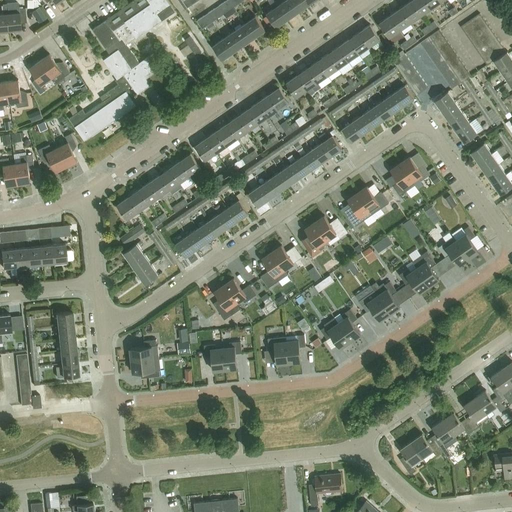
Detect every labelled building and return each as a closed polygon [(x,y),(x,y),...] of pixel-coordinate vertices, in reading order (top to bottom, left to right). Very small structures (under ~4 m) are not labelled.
[(73,115),(69,118),(85,140),(136,104),(131,97),(135,94),(136,95),(151,85),(146,78),(159,69),(149,55),(139,62),(126,44),(135,37),(136,38),(176,11),(168,0),(134,0),(106,19),(93,28),(111,54),(104,58),(121,82),(108,91),(111,96),(86,113),(83,109),(78,112),(73,115)] [(225,0),(217,6),(223,14),(227,20),(232,16),(230,14),(236,10),(234,7),(228,0),(225,0)] [(228,0),(234,7),(236,10),(245,4),(247,7),(253,3),(250,0),(228,0)] [(289,0),(283,0),(277,5),(286,19),(297,12),(289,0)] [(304,0),(289,0),(297,12),(308,4),(304,0)] [(411,22),(421,15),(411,0),(401,7),(411,22)] [(411,0),(421,15),(432,8),(426,0),(411,0)] [(18,2),(7,3),(8,12),(19,11),(19,8),(18,2)] [(19,8),(19,11),(8,12),(7,3),(2,3),(3,13),(6,13),(8,30),(21,29),(20,22),(26,22),(25,7),(19,8)] [(272,7),(266,12),(268,15),(273,22),(276,26),(286,19),(277,5),(272,7)] [(217,6),(207,13),(213,21),(223,14),(217,6)] [(455,6),(449,10),(452,15),(459,11),(455,6)] [(41,22),(48,17),(40,7),(33,11),(41,22)] [(401,29),(411,22),(401,7),(391,14),(401,29)] [(202,29),(213,21),(207,13),(196,21),(202,29)] [(480,13),(470,20),(473,24),(483,17),(480,13)] [(389,37),(401,29),(391,14),(379,22),(389,37)] [(255,15),(244,22),(254,37),(264,29),(255,15)] [(268,15),(263,18),(268,25),(273,22),(268,15)] [(483,17),(473,24),(476,28),(486,21),(483,17)] [(428,25),(432,30),(438,25),(435,20),(428,25)] [(470,20),(461,26),(463,30),(473,24),(470,20)] [(488,26),(486,21),(476,28),(479,32),(488,26)] [(244,22),(234,30),(243,44),(254,37),(244,22)] [(360,31),(370,46),(380,38),(370,24),(360,31)] [(473,24),(463,30),(466,35),(476,28),(473,24)] [(424,35),(432,30),(428,25),(421,30),(424,35)] [(488,26),(479,32),(482,37),(491,30),(488,26)] [(476,28),(466,35),(469,39),(479,32),(476,28)] [(442,33),(439,29),(430,35),(433,40),(442,33)] [(234,30),(223,37),(233,51),(243,44),(234,30)] [(491,30),(482,37),(485,41),(494,34),(491,30)] [(359,53),(370,46),(360,31),(350,38),(359,53)] [(482,37),(479,32),(469,39),(472,43),(482,37)] [(445,37),(442,33),(433,40),(436,44),(445,37)] [(494,34),(485,41),(488,45),(497,38),(494,34)] [(417,40),(413,35),(407,39),(411,44),(417,40)] [(420,42),(423,46),(433,40),(430,35),(420,42)] [(190,36),(185,39),(196,56),(201,52),(190,36)] [(223,37),(213,44),(222,58),(233,51),(223,37)] [(448,41),(445,37),(436,44),(438,48),(448,41)] [(485,41),(482,37),(472,43),(475,47),(485,41)] [(349,60),(359,53),(350,38),(339,46),(349,60)] [(497,38),(488,45),(491,49),(500,43),(497,38)] [(411,44),(407,39),(401,44),(404,49),(411,44)] [(423,46),(426,50),(436,44),(433,40),(423,46)] [(448,41),(438,48),(441,52),(451,45),(448,41)] [(478,52),(488,45),(485,41),(475,47),(478,52)] [(500,43),(491,49),(494,53),(503,47),(500,43)] [(426,50),(429,55),(438,48),(436,44),(426,50)] [(451,45),(441,52),(444,56),(454,50),(451,45)] [(481,56),(491,49),(488,45),(478,52),(481,56)] [(339,67),(349,60),(339,46),(329,53),(339,67)] [(497,58),(506,51),(503,47),(494,53),(497,58)] [(429,55),(432,59),(441,52),(438,48),(429,55)] [(484,60),(494,53),(491,49),(481,56),(484,60)] [(457,54),(454,50),(444,56),(447,60),(457,54)] [(501,71),(511,63),(511,57),(507,51),(506,51),(497,58),(493,60),(501,71)] [(432,59),(435,63),(444,56),(441,52),(432,59)] [(328,75),(339,67),(329,53),(318,60),(328,75)] [(408,57),(405,53),(395,60),(398,64),(408,57)] [(487,64),(493,60),(497,58),(494,53),(484,60),(487,64)] [(50,54),(40,61),(52,78),(52,77),(57,84),(66,78),(65,76),(70,73),(63,62),(58,65),(50,54)] [(457,54),(447,60),(450,65),(460,58),(457,54)] [(390,56),(384,60),(388,65),(394,61),(390,56)] [(435,63),(438,67),(447,60),(444,56),(435,63)] [(408,57),(398,64),(401,68),(411,61),(408,57)] [(460,58),(450,65),(453,69),(463,62),(460,58)] [(318,82),(328,75),(318,60),(308,67),(318,82)] [(438,67),(441,71),(450,65),(447,60),(438,67)] [(40,61),(30,67),(38,79),(33,82),(40,93),(46,90),(42,84),(52,78),(40,61)] [(411,61),(401,68),(404,72),(414,66),(411,61)] [(463,62),(453,69),(456,73),(465,66),(463,62)] [(508,81),(511,78),(511,63),(501,71),(508,81)] [(374,74),(380,70),(377,65),(370,69),(374,74)] [(441,71),(443,75),(453,69),(450,65),(441,71)] [(414,66),(404,72),(407,77),(417,70),(414,66)] [(465,66),(456,73),(459,77),(468,70),(465,66)] [(312,86),(318,82),(308,67),(298,75),(308,89),(312,86)] [(386,79),(396,72),(393,67),(382,75),(386,79)] [(374,74),(370,69),(364,74),(367,79),(374,74)] [(443,75),(446,80),(456,73),(453,69),(443,75)] [(483,83),(488,80),(480,69),(476,72),(483,83)] [(417,70),(407,77),(410,81),(420,74),(417,70)] [(468,70),(459,77),(462,81),(471,75),(468,70)] [(446,80),(449,84),(459,77),(456,73),(446,80)] [(420,74),(410,81),(413,85),(423,78),(420,74)] [(296,97),(308,89),(298,75),(286,83),(296,97)] [(382,75),(372,82),(375,87),(386,79),(382,75)] [(462,81),(459,77),(449,84),(452,88),(462,81)] [(423,78),(413,85),(416,90),(426,83),(423,78)] [(18,79),(7,81),(10,102),(16,100),(17,107),(23,106),(29,105),(27,92),(21,93),(18,79)] [(350,84),(353,89),(359,84),(356,79),(350,84)] [(469,93),(473,90),(466,79),(461,83),(469,93)] [(490,93),(495,90),(488,80),(483,83),(490,93)] [(0,109),(4,109),(3,103),(10,102),(7,81),(0,82),(0,109)] [(372,82),(362,89),(365,94),(375,87),(372,82)] [(426,83),(416,90),(419,94),(428,87),(426,83)] [(346,93),(353,89),(350,84),(343,88),(346,93)] [(405,84),(395,91),(404,105),(414,98),(405,84)] [(279,109),(289,102),(279,87),(269,95),(279,109)] [(362,89),(351,96),(354,101),(365,94),(362,89)] [(476,103),(481,100),(473,90),(469,93),(476,103)] [(502,100),(495,90),(490,93),(497,104),(502,100)] [(395,91),(384,99),(394,112),(404,105),(395,91)] [(443,111),(456,102),(449,91),(436,100),(443,111)] [(329,98),(332,103),(339,99),(335,94),(329,98)] [(268,116),(279,109),(269,95),(259,102),(268,116)] [(351,96),(341,104),(344,108),(354,101),(351,96)] [(326,107),(332,103),(329,98),(322,102),(326,107)] [(384,99),(374,106),(383,120),(394,112),(384,99)] [(483,114),(488,110),(481,100),(476,103),(483,114)] [(497,104),(507,118),(511,115),(509,112),(510,111),(502,100),(497,104)] [(258,123),(268,116),(259,102),(248,109),(258,123)] [(450,121),(463,112),(456,102),(443,111),(450,121)] [(330,111),(334,116),(344,108),(341,104),(330,111)] [(374,106),(363,113),(373,127),(383,120),(374,106)] [(74,107),(69,110),(73,115),(78,112),(74,107)] [(248,131),(258,123),(248,109),(238,116),(248,131)] [(311,118),(317,114),(314,109),(308,113),(311,118)] [(40,110),(29,115),(32,122),(43,118),(40,110)] [(488,110),(483,114),(490,125),(495,121),(488,110)] [(457,132),(470,122),(463,112),(450,121),(457,132)] [(363,113),(353,121),(362,134),(373,127),(363,113)] [(237,138),(248,131),(238,116),(227,123),(237,138)] [(325,116),(321,119),(324,122),(327,126),(330,124),(325,116)] [(320,117),(310,125),(313,129),(324,122),(321,119),(320,117)] [(300,126),(296,121),(290,125),(293,130),(300,126)] [(353,121),(342,128),(352,141),(362,134),(353,121)] [(464,142),(478,133),(470,122),(457,132),(464,142)] [(227,145),(237,138),(227,123),(217,131),(227,145)] [(287,135),(293,130),(290,125),(283,130),(287,135)] [(310,125),(299,132),(303,137),(313,129),(310,125)] [(216,152),(227,145),(217,131),(207,138),(216,152)] [(504,145),(509,141),(502,131),(497,134),(504,145)] [(299,132),(289,139),(292,144),(303,137),(299,132)] [(20,133),(11,134),(13,143),(22,141),(21,137),(20,133)] [(68,142),(58,147),(67,166),(77,160),(71,148),(77,145),(71,133),(65,136),(68,142)] [(10,134),(2,135),(3,145),(11,144),(10,134)] [(269,140),(273,145),(279,140),(276,135),(269,140)] [(333,135),(322,142),(332,156),(342,148),(333,135)] [(205,160),(216,152),(207,138),(196,145),(205,160)] [(279,147),(282,151),(292,144),(289,139),(279,147)] [(266,149),(273,145),(269,140),(263,144),(266,149)] [(322,142),(312,149),(321,163),(332,156),(322,142)] [(479,162),(492,153),(485,142),(471,152),(479,162)] [(50,144),(44,146),(47,152),(53,150),(50,144)] [(44,146),(38,149),(44,161),(50,158),(56,171),(67,166),(58,147),(53,150),(47,152),(44,146)] [(279,147),(268,154),(271,158),(282,151),(279,147)] [(312,149),(301,156),(311,170),(321,163),(312,149)] [(258,155),(255,150),(248,154),(252,159),(258,155)] [(190,176),(201,168),(191,153),(180,161),(190,176)] [(486,173),(499,163),(492,153),(479,162),(486,173)] [(19,183),(30,182),(28,168),(34,167),(32,154),(21,155),(22,162),(15,163),(19,183)] [(245,164),(252,159),(248,154),(242,159),(245,164)] [(268,154),(258,161),(261,166),(271,158),(268,154)] [(301,156),(291,164),(300,177),(311,170),(301,156)] [(423,165),(418,168),(410,156),(400,163),(413,181),(418,177),(421,181),(430,174),(423,165)] [(9,164),(8,158),(0,158),(0,172),(5,172),(7,185),(19,183),(15,163),(9,164)] [(242,159),(234,164),(237,169),(245,164),(242,159)] [(180,183),(190,176),(180,161),(170,168),(180,183)] [(247,168),(251,173),(261,166),(258,161),(247,168)] [(393,185),(400,195),(415,185),(413,181),(400,163),(391,170),(399,181),(393,185)] [(493,183),(506,174),(499,163),(486,173),(493,183)] [(237,169),(234,164),(228,168),(231,173),(237,169)] [(291,164),(280,171),(290,185),(300,177),(291,164)] [(169,190),(180,183),(170,168),(159,175),(169,190)] [(225,178),(231,173),(228,168),(221,173),(225,178)] [(237,175),(240,180),(251,173),(247,168),(237,175)] [(280,171),(270,178),(279,192),(290,185),(280,171)] [(434,184),(440,180),(436,174),(429,178),(434,184)] [(500,194),(511,185),(511,181),(506,174),(493,183),(500,194)] [(159,197),(169,190),(159,175),(149,182),(159,197)] [(270,178),(259,185),(269,199),(279,192),(270,178)] [(149,204),(159,197),(149,182),(138,190),(149,204)] [(220,194),(230,187),(227,182),(217,189),(220,194)] [(414,196),(423,190),(418,183),(409,189),(414,196)] [(199,188),(202,193),(209,189),(206,184),(199,188)] [(259,185),(249,193),(258,206),(269,199),(259,185)] [(367,186),(358,193),(370,210),(373,214),(381,208),(388,203),(380,192),(374,196),(368,187),(367,186)] [(196,198),(202,193),(199,188),(193,193),(196,198)] [(206,197),(209,201),(220,194),(217,189),(206,197)] [(138,212),(149,204),(138,190),(128,197),(138,212)] [(358,193),(348,199),(363,221),(364,220),(373,214),(370,210),(358,193)] [(451,209),(456,205),(450,196),(444,199),(451,209)] [(127,219),(138,212),(128,197),(117,204),(127,219)] [(206,197),(196,204),(199,209),(209,201),(206,197)] [(188,203),(185,198),(178,203),(182,208),(188,203)] [(239,199),(229,207),(238,220),(249,213),(239,199)] [(397,200),(391,204),(397,214),(403,210),(397,200)] [(178,203),(172,207),(176,212),(182,208),(178,203)] [(196,204),(185,211),(189,216),(199,209),(196,204)] [(229,207),(219,214),(228,227),(238,220),(229,207)] [(432,207),(426,211),(429,216),(435,213),(432,207)] [(185,211),(175,218),(178,223),(189,216),(185,211)] [(158,217),(161,222),(168,217),(164,212),(158,217)] [(219,214),(208,221),(217,235),(228,227),(219,214)] [(339,219),(331,225),(325,215),(315,222),(327,240),(337,233),(340,238),(348,232),(339,219)] [(155,226),(161,222),(158,217),(152,221),(155,226)] [(167,230),(178,223),(175,218),(164,226),(167,230)] [(208,221),(198,228),(207,242),(217,235),(208,221)] [(125,244),(145,230),(144,229),(147,226),(144,222),(141,225),(140,223),(120,237),(125,244)] [(302,240),(313,256),(324,247),(322,243),(327,240),(315,222),(305,229),(309,235),(302,240)] [(466,234),(456,240),(469,258),(479,251),(471,239),(476,236),(469,226),(464,230),(466,234)] [(198,228),(187,236),(197,249),(207,242),(198,228)] [(157,245),(161,242),(154,232),(150,235),(157,245)] [(187,236),(177,243),(186,257),(197,249),(187,236)] [(444,243),(439,247),(445,257),(450,253),(458,265),(469,258),(456,240),(454,236),(444,243)] [(381,240),(373,244),(379,253),(386,248),(381,240)] [(164,256),(169,253),(161,242),(157,245),(164,256)] [(53,245),(54,262),(67,261),(67,260),(72,260),(74,258),(73,251),(71,250),(66,250),(66,243),(53,245)] [(137,243),(124,252),(131,263),(145,253),(137,243)] [(363,249),(360,244),(354,248),(358,253),(363,249)] [(42,264),(54,262),(53,245),(40,246),(42,264)] [(282,245),(272,252),(284,269),(285,269),(294,263),(282,245)] [(29,265),(42,264),(40,246),(28,247),(29,265)] [(17,266),(29,265),(28,247),(15,248),(17,266)] [(370,247),(363,252),(367,259),(374,254),(370,247)] [(4,268),(17,266),(15,248),(2,250),(4,268)] [(427,251),(412,261),(417,268),(429,285),(439,278),(431,267),(436,263),(429,254),(427,251)] [(270,270),(261,276),(269,288),(288,274),(285,269),(284,269),(272,252),(263,258),(270,270)] [(145,253),(131,263),(139,273),(152,264),(145,253)] [(176,264),(169,253),(164,256),(172,267),(176,264)] [(152,264),(139,273),(146,284),(159,275),(152,264)] [(314,282),(320,278),(317,274),(313,268),(308,271),(312,278),(314,282)] [(404,271),(399,274),(406,284),(411,281),(419,292),(429,285),(417,268),(411,272),(408,268),(404,271)] [(250,284),(242,290),(234,278),(225,285),(237,302),(242,298),(245,302),(257,294),(250,284)] [(378,295),(390,313),(400,306),(392,294),(397,291),(390,281),(385,285),(388,289),(378,295)] [(222,301),(227,309),(228,308),(236,302),(237,302),(225,285),(215,291),(222,301)] [(370,285),(355,295),(362,305),(367,301),(368,302),(378,295),(370,285)] [(275,300),(279,305),(287,300),(283,295),(275,300)] [(390,313),(378,295),(368,302),(367,301),(362,305),(367,312),(372,308),(380,320),(390,313)] [(301,296),(296,299),(299,304),(305,301),(301,296)] [(222,301),(215,306),(224,319),(231,315),(227,309),(222,301)] [(228,308),(227,309),(231,315),(240,308),(236,302),(228,308)] [(338,323),(351,340),(361,333),(353,322),(358,318),(351,309),(342,315),(344,319),(338,323)] [(58,326),(74,324),(72,311),(57,313),(58,326)] [(0,343),(2,343),(1,332),(12,330),(10,313),(0,314),(0,343)] [(334,317),(324,324),(326,326),(328,330),(338,323),(334,317)] [(198,320),(191,321),(192,330),(199,329),(198,320)] [(340,347),(351,340),(338,323),(328,330),(326,326),(321,329),(327,339),(332,336),(340,347)] [(59,338),(75,337),(74,324),(58,326),(59,338)] [(289,362),(301,361),(300,347),(306,346),(304,334),(298,335),(298,340),(287,341),(289,362)] [(289,362),(287,341),(286,336),(268,338),(269,350),(275,349),(277,363),(289,362)] [(61,351),(76,349),(75,337),(59,338),(61,351)] [(318,337),(312,341),(316,347),(321,342),(318,337)] [(145,347),(131,348),(132,360),(153,358),(159,357),(158,345),(157,345),(156,339),(144,341),(145,347)] [(223,348),(225,369),(238,368),(236,354),(242,353),(241,341),(234,342),(234,346),(223,348)] [(178,354),(190,353),(189,343),(176,345),(178,354)] [(225,369),(223,348),(216,348),(215,344),(204,345),(206,357),(212,356),(213,370),(225,369)] [(62,363),(78,362),(76,349),(61,351),(62,363)] [(153,358),(132,360),(133,373),(147,371),(148,377),(160,376),(159,370),(161,369),(159,357),(153,358)] [(511,361),(503,368),(511,382),(511,361)] [(78,362),(62,363),(63,376),(79,374),(78,362)] [(502,392),(511,384),(511,382),(503,368),(491,376),(498,386),(493,389),(498,396),(501,401),(506,398),(502,392)] [(501,401),(498,396),(493,399),(486,389),(475,397),(486,413),(497,406),(501,411),(506,408),(503,404),(501,401)] [(32,399),(32,404),(33,408),(41,407),(39,395),(31,395),(32,399)] [(476,421),(486,413),(475,397),(464,405),(469,411),(464,415),(474,430),(479,426),(476,421)] [(476,432),(474,430),(464,415),(459,418),(454,411),(443,419),(455,435),(465,428),(470,436),(476,432)] [(444,443),(455,435),(443,419),(432,427),(437,433),(432,437),(443,451),(447,458),(452,455),(444,443)] [(443,451),(432,437),(427,440),(423,434),(412,441),(423,457),(433,450),(437,455),(443,451)] [(412,464),(423,457),(412,441),(401,449),(405,455),(400,459),(410,474),(416,470),(412,464)] [(511,452),(495,454),(497,471),(504,470),(505,478),(511,477),(511,452)] [(317,492),(342,490),(341,473),(315,476),(316,484),(309,484),(311,506),(319,505),(317,492)] [(52,507),(53,507),(52,493),(45,494),(46,508),(52,507)] [(240,511),(239,498),(194,503),(195,511),(240,511)] [(379,511),(366,500),(361,506),(357,502),(348,511),(349,511),(379,511)] [(267,503),(267,511),(279,511),(279,502),(267,503)] [(77,511),(93,511),(93,503),(76,505),(77,510),(77,511)]
